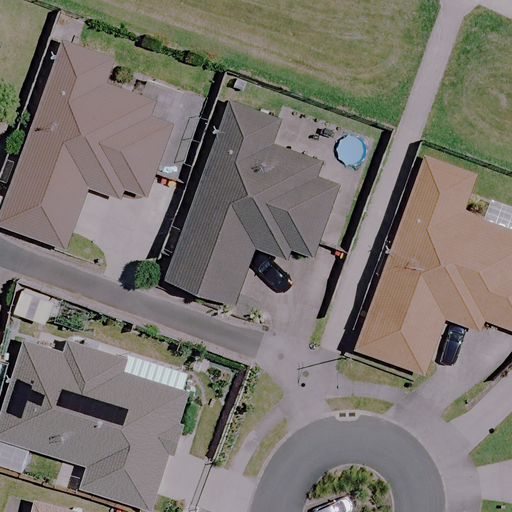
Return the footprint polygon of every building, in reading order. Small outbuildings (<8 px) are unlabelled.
[(86,187),(121,200),(124,191),(143,198),(179,97),(107,71),(111,60),(60,42),(0,210),(0,226),(64,250),(86,187)] [(253,248),(286,260),(289,250),(309,257),(338,182),(319,175),(323,165),(268,145),(278,118),(228,100),(160,279),(231,306),(253,248)] [(473,175),(422,157),(353,349),(422,374),(442,317),(477,330),(481,319),(511,330),(511,225),(461,207),(473,175)] [(121,361),(63,342),(61,348),(26,337),(0,418),(0,440),(82,466),(75,487),(150,511),(187,394),(117,372),(121,361)] [(70,511),(24,500),(20,511),(70,511)]
